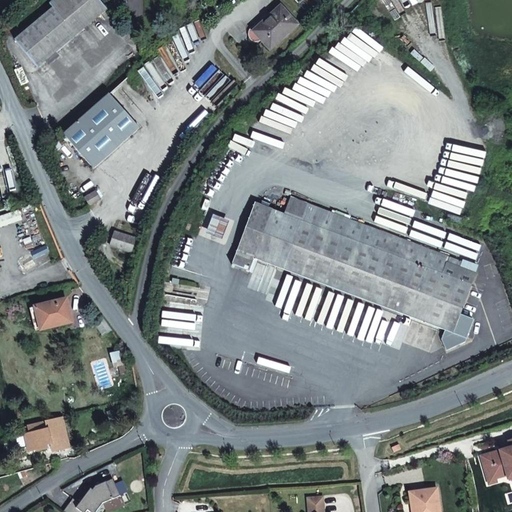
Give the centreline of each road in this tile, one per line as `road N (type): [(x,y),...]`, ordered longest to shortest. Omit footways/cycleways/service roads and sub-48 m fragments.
road 1 (unclassified): [(0,74),(65,232),(165,401)]
road 2 (unclassified): [(190,425),(218,436),(293,439),(362,428)]
road 3 (unclassified): [(12,511),(160,428)]
road 4 (unclassified): [(362,428),(511,374)]
